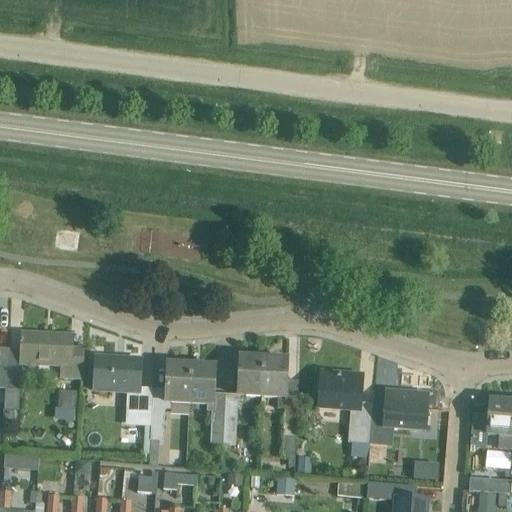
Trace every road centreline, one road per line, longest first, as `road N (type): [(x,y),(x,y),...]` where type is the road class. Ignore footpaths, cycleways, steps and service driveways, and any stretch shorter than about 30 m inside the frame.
road 1 (unclassified): [(511,115),(0,49)]
road 2 (primary): [(511,195),(0,129)]
road 3 (residential): [(461,370),(328,323),(159,327),(0,284)]
road 4 (residential): [(451,511),(461,370)]
